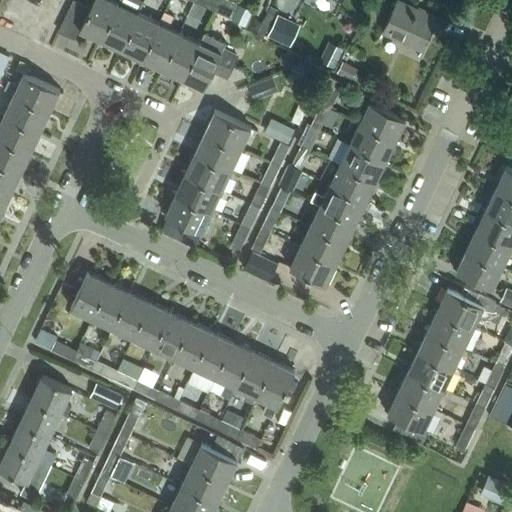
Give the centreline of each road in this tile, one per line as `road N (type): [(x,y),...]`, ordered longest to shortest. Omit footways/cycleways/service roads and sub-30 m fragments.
road 1 (residential): [(352,342),(511,8)]
road 2 (residential): [(352,342),(59,206)]
road 3 (residential): [(276,511),(280,487),(352,342)]
road 4 (residential): [(0,337),(59,206)]
road 5 (residential): [(59,206),(114,92)]
road 6 (residential): [(114,92),(0,37)]
